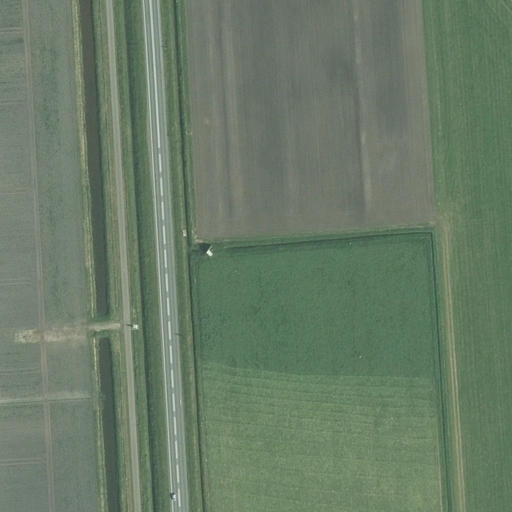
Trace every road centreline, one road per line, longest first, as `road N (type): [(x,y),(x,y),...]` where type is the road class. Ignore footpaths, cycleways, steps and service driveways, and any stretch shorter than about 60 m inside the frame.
road 1 (trunk): [(178,511),(150,0)]
road 2 (unclassified): [(136,511),(108,0)]
